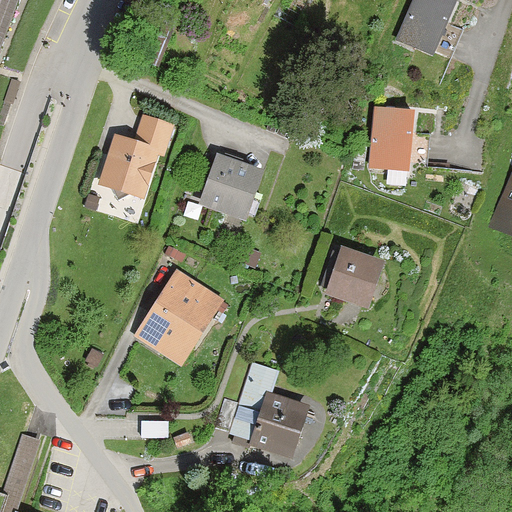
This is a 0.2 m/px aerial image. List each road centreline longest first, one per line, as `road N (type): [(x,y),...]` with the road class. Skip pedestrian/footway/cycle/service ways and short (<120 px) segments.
road 1 (residential): [(29,245),(41,280),(26,360),(134,511)]
road 2 (residential): [(97,0),(75,107),(29,245)]
